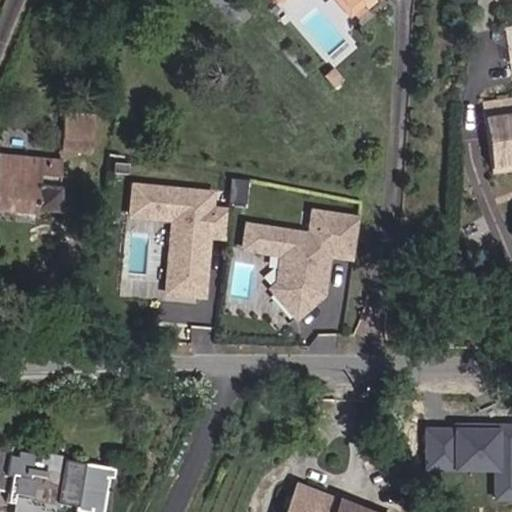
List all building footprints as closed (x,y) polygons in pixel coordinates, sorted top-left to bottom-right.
[(279,0),(281,1),(281,0),(336,0),(351,15),(364,3),(367,8),(376,0),(375,0),(279,0)] [(511,98),(480,103),(490,175),(511,172),(511,98)] [(91,153),(94,118),(64,115),(61,150),(91,153)] [(36,210),(39,177),(59,179),(61,162),(0,155),(0,211),(35,215),(36,210)] [(56,212),(59,179),(39,177),(36,210),(56,212)] [(244,205),(247,181),(229,179),(227,204),(244,205)] [(224,238),(226,212),(210,210),(211,194),(131,186),(128,216),(171,220),(164,293),(201,297),(207,236),(224,238)] [(320,274),(323,255),(352,259),(358,220),(317,214),(313,237),(250,228),(247,250),(280,255),(278,271),(284,278),(270,291),(295,319),(320,296),(324,274),(320,274)] [(511,499),(511,423),(422,421),(420,466),(491,469),(490,498),(511,499)] [(104,508),(110,471),(108,471),(109,462),(89,459),(89,460),(86,460),(86,458),(66,455),(66,457),(34,452),(35,449),(19,447),(18,453),(12,452),(13,446),(0,443),(0,487),(9,489),(7,499),(13,500),(14,490),(21,491),(17,510),(26,511),(52,511),(54,498),(70,501),(70,498),(82,500),(81,506),(97,509),(97,507),(104,508)] [(365,511),(366,501),(270,473),(258,511),(365,511)]
